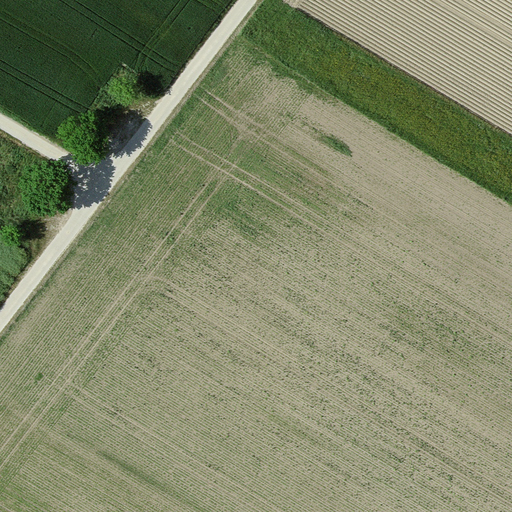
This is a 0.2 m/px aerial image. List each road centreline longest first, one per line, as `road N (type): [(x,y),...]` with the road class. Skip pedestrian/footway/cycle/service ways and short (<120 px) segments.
road 1 (track): [(248,0),(0,322)]
road 2 (track): [(0,120),(107,183)]
